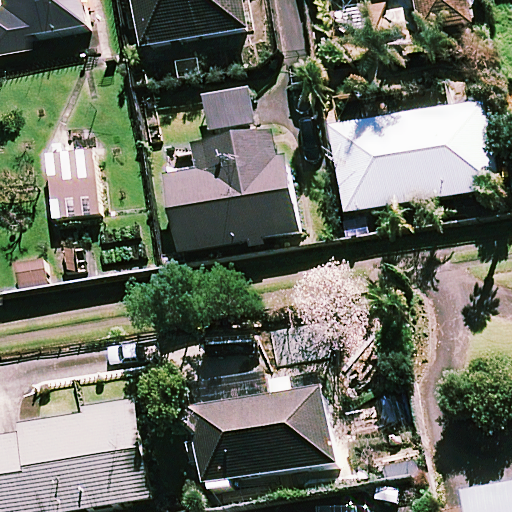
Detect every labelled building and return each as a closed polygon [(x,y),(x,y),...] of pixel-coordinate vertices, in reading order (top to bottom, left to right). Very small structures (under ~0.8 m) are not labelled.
[(0,0),(0,47),(87,32),(81,0),(0,0)] [(249,35),(242,0),(132,0),(143,55),(249,35)] [(468,20),(464,0),(414,0),(420,28),(468,20)] [(250,96),(207,101),(211,134),(254,129),(250,96)] [(500,196),(486,111),(333,137),(347,221),(500,196)] [(301,239),(282,138),(161,161),(181,262),(301,239)] [(100,220),(94,158),(48,162),(54,224),(100,220)] [(45,260),(14,267),(20,298),(52,292),(45,260)] [(337,469),(324,395),(193,417),(205,491),(337,469)] [(0,511),(79,511),(150,500),(135,413),(22,432),(23,440),(0,443),(0,511)] [(511,511),(511,502),(466,510),(466,511),(511,511)]
